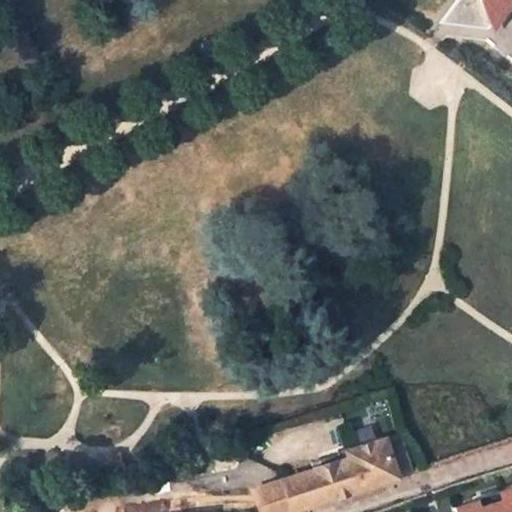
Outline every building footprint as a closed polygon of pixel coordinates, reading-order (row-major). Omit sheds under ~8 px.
[(511,0),(450,0),(436,21),(488,30),(507,5),(511,8),(511,0)] [(380,438),(343,450),(346,459),(321,467),(310,470),(281,479),(292,510),(394,477),(384,449),(380,438)] [(384,449),(394,477),(410,472),(400,444),(384,449)] [(310,470),(321,467),(318,458),(307,462),(310,470)] [(259,511),(289,511),(292,510),(281,479),(252,488),(259,511)] [(476,500),(456,506),(458,511),(511,511),(511,488),(502,491),(503,496),(478,505),(476,500)]
